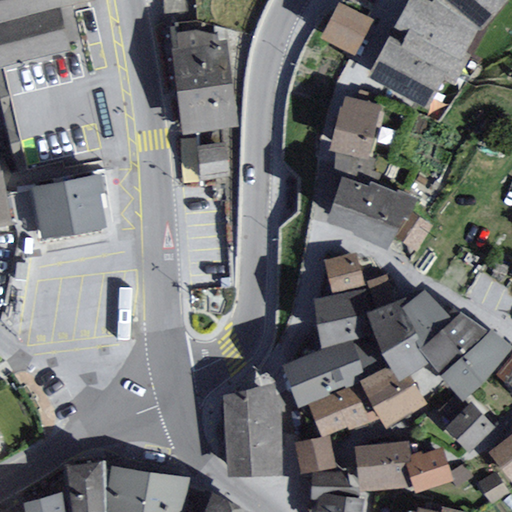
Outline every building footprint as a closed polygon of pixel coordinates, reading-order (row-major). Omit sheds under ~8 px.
[(0,0),(0,25),(104,6),(103,0),(0,0)] [(181,0),(160,0),(161,15),(182,14),(181,0)] [(478,28),(427,0),(408,0),(394,26),(407,35),(410,29),(459,58),(465,49),(478,28)] [(511,0),(452,0),(492,30),(511,0)] [(377,22),(345,6),(326,39),(358,58),(377,22)] [(72,13),(0,25),(0,34),(5,62),(78,49),(72,13)] [(173,29),(188,135),(202,133),(231,129),(239,128),(226,25),(173,29)] [(459,58),(410,29),(407,35),(402,44),(447,74),(444,79),(454,85),(471,54),(465,49),(459,58)] [(402,44),(390,36),(367,78),(424,114),(444,79),(447,74),(402,44)] [(339,152),(373,163),(387,110),(352,98),(339,152)] [(202,133),(204,182),(231,183),(231,129),(202,133)] [(0,227),(14,225),(4,170),(0,170),(0,227)] [(100,171),(30,183),(40,241),(110,229),(100,171)] [(355,182),(340,225),(404,254),(421,211),(355,182)] [(366,288),(359,259),(330,263),(337,293),(366,288)] [(323,342),(369,333),(361,291),(314,300),(323,342)] [(399,302),(367,317),(389,365),(397,380),(409,374),(428,365),(399,302)] [(421,348),(463,402),(511,349),(511,344),(461,312),(421,348)] [(303,406),(367,376),(356,346),(289,365),(303,406)] [(359,382),(385,428),(427,403),(409,374),(397,380),(389,365),(359,382)] [(270,388),(227,397),(233,471),(276,470),(270,388)] [(327,438),(370,423),(357,389),(313,409),(327,438)] [(452,429),(475,454),(499,429),(479,406),(452,429)] [(334,465),(327,438),(297,443),(305,472),(334,465)] [(511,442),(498,454),(511,472),(511,442)] [(365,487),(414,485),(412,443),(364,445),(365,487)] [(416,458),(425,491),(459,482),(450,450),(416,458)] [(118,511),(114,464),(82,467),(85,511),(118,511)] [(186,511),(195,481),(121,467),(122,511),(186,511)] [(479,482),(491,504),(509,495),(496,472),(479,482)] [(365,511),(366,499),(358,474),(316,474),(316,511),(365,511)] [(215,511),(220,500),(196,489),(187,511),(215,511)] [(74,511),(70,497),(34,506),(35,511),(74,511)] [(249,511),(225,497),(218,511),(249,511)]
